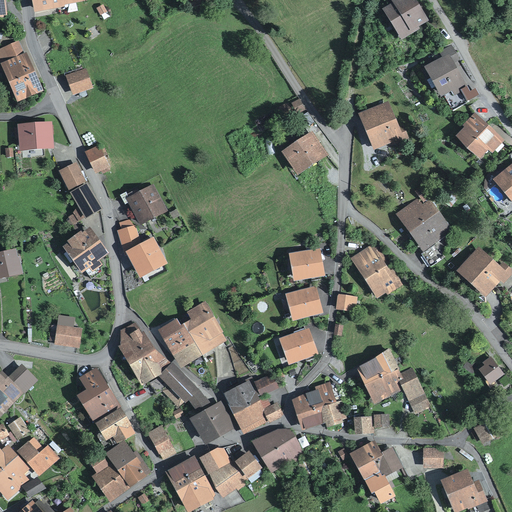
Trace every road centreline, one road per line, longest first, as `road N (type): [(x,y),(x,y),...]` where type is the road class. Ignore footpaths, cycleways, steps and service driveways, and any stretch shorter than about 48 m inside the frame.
road 1 (residential): [(57,102),(105,208),(120,305),(102,361)]
road 2 (residential): [(342,208),(342,151),(229,0)]
road 3 (residential): [(511,397),(455,442),(390,442),(285,420)]
road 4 (residential): [(342,208),(463,305),(511,365)]
road 5 (residential): [(285,420),(292,396),(327,352),(342,208)]
road 6 (residential): [(511,127),(430,0)]
road 7 (residential): [(285,420),(162,469)]
road 8 (residential): [(102,361),(162,469)]
